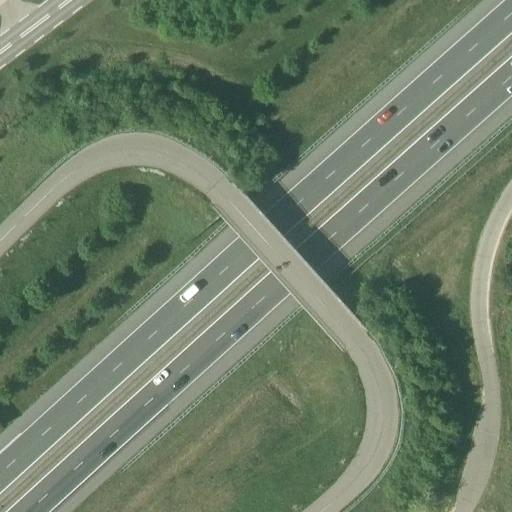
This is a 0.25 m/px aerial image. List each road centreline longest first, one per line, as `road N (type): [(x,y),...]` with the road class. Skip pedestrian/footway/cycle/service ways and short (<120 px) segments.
road 1 (motorway): [(511,18),(0,473)]
road 2 (unclassified): [(324,511),(376,458),(384,409),(378,378),(340,323),(201,174),(150,152),(100,162),(51,197),(0,251)]
road 3 (motorway): [(28,511),(511,77)]
road 4 (unclassified): [(462,511),(490,408),(483,269),(511,196)]
